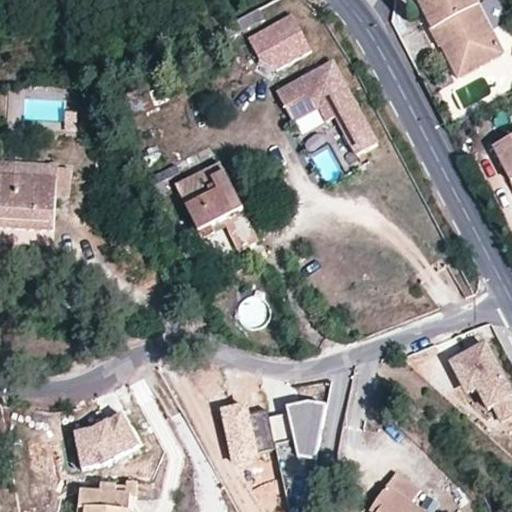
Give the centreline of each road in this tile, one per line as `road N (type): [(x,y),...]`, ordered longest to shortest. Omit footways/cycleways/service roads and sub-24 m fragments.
road 1 (residential): [(511,300),(293,370),(198,346),(160,349),(61,396),(0,389)]
road 2 (tertiary): [(511,299),(343,0)]
